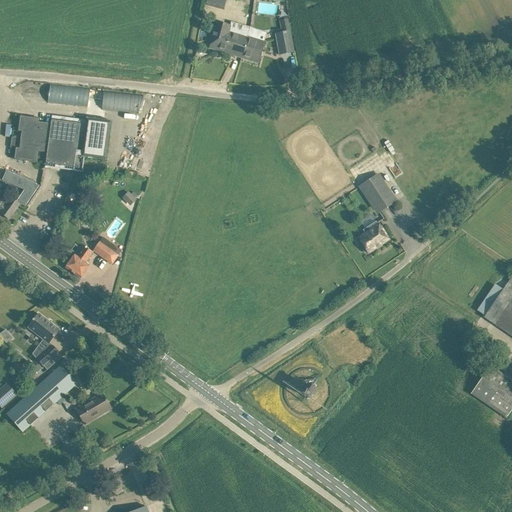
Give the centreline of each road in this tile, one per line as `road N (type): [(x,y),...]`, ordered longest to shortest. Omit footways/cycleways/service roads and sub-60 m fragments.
road 1 (unclassified): [(0,71),(266,97)]
road 2 (tertiary): [(212,395),(0,240)]
road 3 (track): [(266,97),(511,59)]
road 4 (unclassified): [(212,395),(407,260)]
road 5 (unclassified): [(25,511),(212,395)]
road 6 (tertiary): [(367,511),(212,395)]
